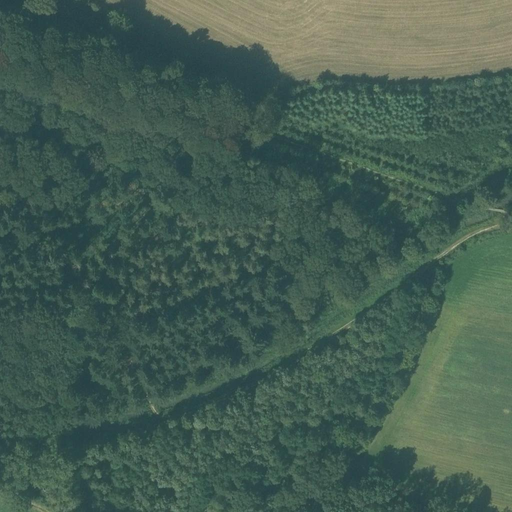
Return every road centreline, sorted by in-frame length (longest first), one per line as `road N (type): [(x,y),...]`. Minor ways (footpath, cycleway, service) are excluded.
road 1 (track): [(0,164),(159,419),(311,349),(511,214)]
road 2 (track): [(0,43),(510,213)]
